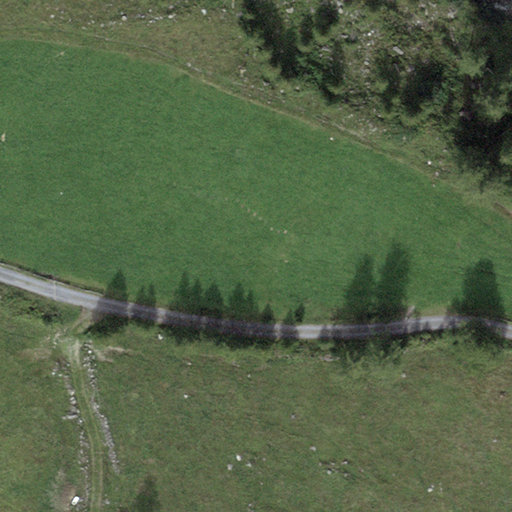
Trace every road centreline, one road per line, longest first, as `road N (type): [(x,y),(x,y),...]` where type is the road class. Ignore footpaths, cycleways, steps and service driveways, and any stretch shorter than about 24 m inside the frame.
road 1 (track): [(0,272),(102,302),(336,328),(442,318),(511,334)]
road 2 (track): [(102,302),(88,354),(109,437),(103,511)]
